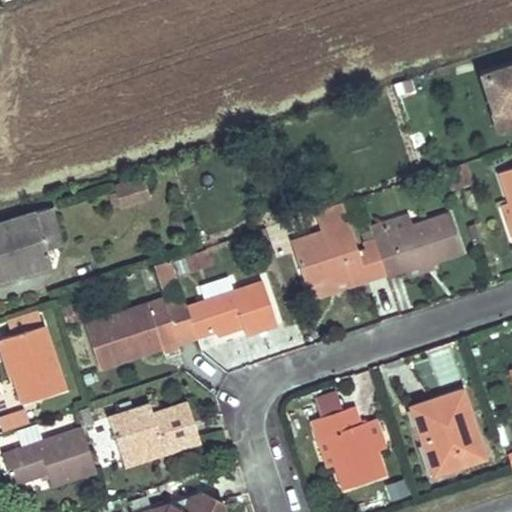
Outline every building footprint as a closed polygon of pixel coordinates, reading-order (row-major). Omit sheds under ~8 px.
[(511,63),(482,74),(500,128),(511,124),(511,63)] [(511,166),(500,171),(510,200),(511,206),(511,166)] [(142,175),(116,184),(123,204),(148,195),(142,175)] [(511,206),(510,200),(501,203),(511,236),(511,206)] [(49,205),(34,210),(45,248),(61,243),(49,205)] [(45,248),(34,210),(0,220),(0,276),(14,272),(25,268),(49,261),(45,248)] [(451,211),(410,224),(390,230),(375,235),(378,245),(387,271),(388,275),(407,269),(435,260),(464,251),(451,211)] [(387,220),(390,230),(410,224),(407,214),(387,220)] [(291,239),(306,283),(330,275),(332,282),(344,278),(346,285),(387,271),(378,245),(359,251),(349,220),(291,239)] [(191,269),(211,265),(208,248),(187,252),(191,269)] [(160,284),(178,280),(173,258),(154,263),(160,284)] [(437,266),(435,260),(407,269),(409,275),(437,266)] [(27,275),(25,268),(14,272),(16,278),(27,275)] [(330,275),(306,283),(308,290),(332,282),(330,275)] [(199,294),(232,289),(230,278),(197,283),(199,294)] [(242,321),(244,327),(246,334),(278,323),(263,279),(187,305),(197,334),(198,336),(218,329),(242,321)] [(183,290),(164,297),(166,304),(185,297),(183,290)] [(85,323),(99,365),(160,346),(178,340),(197,334),(187,305),(185,297),(166,304),(164,297),(85,323)] [(220,336),(244,327),(242,321),(218,329),(220,336)] [(3,336),(14,368),(24,400),(64,387),(44,323),(3,336)] [(14,368),(3,336),(0,337),(0,345),(8,370),(14,368)] [(178,340),(160,346),(162,353),(180,347),(178,340)] [(463,390),(433,399),(439,416),(419,423),(425,442),(434,439),(443,469),(484,456),(463,390)] [(413,406),(419,423),(439,416),(433,399),(413,406)] [(163,442),(167,451),(201,439),(188,401),(153,412),(150,403),(109,417),(122,456),(163,442)] [(386,474),(378,448),(369,419),(361,421),(356,403),(313,417),(319,437),(327,434),(336,462),(344,487),(386,474)] [(0,421),(2,429),(29,420),(25,405),(0,412),(0,421)] [(378,416),(369,419),(378,448),(387,445),(378,416)] [(52,485),(97,470),(82,426),(3,452),(13,483),(48,472),(52,485)] [(327,434),(319,437),(328,465),(336,462),(327,434)] [(434,439),(425,442),(434,472),(443,469),(434,439)] [(163,442),(122,456),(125,465),(167,451),(163,442)] [(388,479),(389,496),(405,495),(404,478),(388,479)] [(137,511),(223,511),(219,510),(223,501),(202,490),(137,511)]
